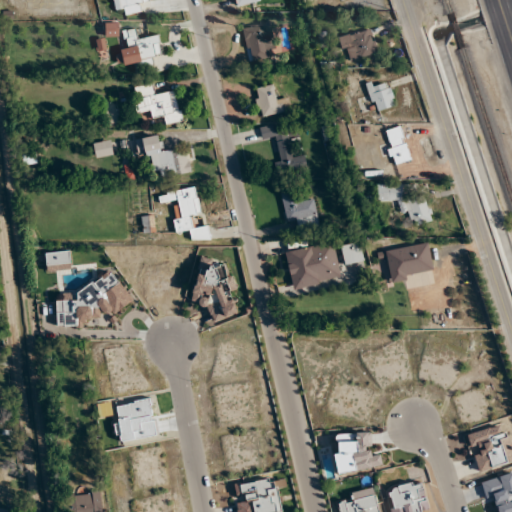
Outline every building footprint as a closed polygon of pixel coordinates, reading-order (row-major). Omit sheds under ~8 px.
[(149,0),(116,0),(119,16),(143,12),(141,2),(150,1),(149,0)] [(260,0),(236,0),(239,8),(260,0)] [(249,63),(269,59),(267,48),(275,46),(271,23),(242,28),(249,63)] [(354,60),(378,52),(369,27),(338,39),(343,52),(350,49),(354,60)] [(154,67),(152,56),(161,55),(159,35),(138,38),(137,29),(124,31),(127,51),(117,52),(118,64),(135,61),(137,69),(154,67)] [(396,105),(387,81),(366,88),(375,112),(396,105)] [(282,112),(276,83),(252,89),(259,117),(282,112)] [(137,118),(161,114),(162,125),(181,122),(177,90),(154,94),(153,84),(132,87),(137,118)] [(259,128),(262,139),(274,136),(279,161),(274,162),(276,174),(307,167),(305,156),(293,159),(285,122),(259,128)] [(411,161),(400,127),(383,132),(393,166),(411,161)] [(192,173),(189,150),(164,154),(161,135),(136,139),(138,158),(151,156),(155,179),(192,173)] [(113,155),(111,140),(93,143),(95,158),(113,155)] [(403,183),(376,185),(377,203),(398,201),(399,214),(410,213),(411,225),(430,223),(428,198),(404,200),(403,183)] [(199,215),(197,190),(160,192),(160,202),(173,201),(175,232),(189,232),(190,240),(209,239),(209,227),(194,228),(194,216),(199,215)] [(280,193),(286,223),(297,221),(299,232),(320,227),(313,196),(292,201),(290,191),(280,193)] [(143,216),(143,232),(152,232),(152,216),(143,216)] [(342,278),(334,241),(284,252),(293,289),(342,278)] [(340,246),(344,265),(364,261),(360,242),(340,246)] [(428,242),(385,251),(391,282),(434,273),(428,242)] [(198,304),(206,302),(211,321),(237,315),(231,291),(237,289),(233,277),(228,278),(224,261),(208,265),(208,270),(191,274),(198,304)] [(56,301),(56,327),(79,327),(92,319),(95,319),(100,316),(100,312),(116,312),(132,303),(112,271),(77,292),(77,301),(56,301)] [(511,462),(511,449),(506,425),(468,435),(477,472),(511,462)] [(236,511),(280,511),(275,478),(234,485),(236,495),(243,494),(244,501),(235,503),(236,511)] [(428,511),(422,481),(385,489),(389,511),(428,511)] [(0,500),(18,504),(20,490),(0,485),(0,500)] [(339,511),(379,511),(374,488),(345,494),(347,503),(338,505),(339,511)] [(102,511),(101,493),(66,495),(67,511),(102,511)]
